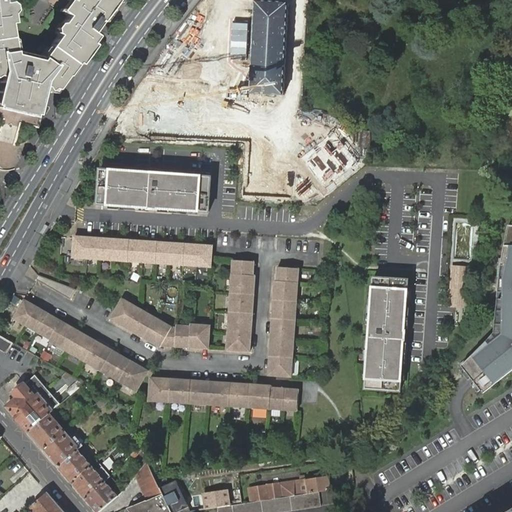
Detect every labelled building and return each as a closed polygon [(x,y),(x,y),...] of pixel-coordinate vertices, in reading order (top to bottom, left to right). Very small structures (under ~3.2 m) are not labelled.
[(63,67),(115,0),(71,0),(71,1),(63,11),(67,14),(54,30),(57,32),(37,57),(13,53),(8,21),(13,20),(9,0),(7,0),(6,0),(0,0),(0,72),(3,73),(2,76),(0,85),(0,99),(32,108),(33,105),(38,83),(38,81),(56,84),(60,66),(63,67)] [(290,3),(255,1),(250,93),(285,95),(290,3)] [(212,177),(101,170),(98,204),(209,212),(212,177)] [(511,225),(509,226),(502,266),(507,266),(503,293),(503,300),(502,333),(489,344),(487,341),(462,366),(465,369),(471,378),(474,381),(481,390),(483,393),(511,370),(511,225)] [(213,246),(74,236),(73,257),(211,267),(213,246)] [(230,312),(227,350),(250,351),(254,313),(256,276),(254,276),(255,262),(233,261),(230,312)] [(468,268),(453,267),(452,274),(468,275),(468,268)] [(277,282),(275,282),(269,376),(292,377),(299,269),(278,268),(277,282)] [(466,307),(468,275),(452,274),(450,306),(466,307)] [(39,275),(37,279),(70,299),(76,289),(58,282),(39,275)] [(409,281),(374,278),(368,390),(403,392),(409,281)] [(123,298),(111,319),(144,338),(161,348),(162,346),(209,349),(211,325),(192,324),(192,327),(178,325),(178,327),(173,327),(156,317),(123,298)] [(502,333),(503,300),(498,299),(494,333),(487,341),(489,344),(502,333)] [(149,371),(25,300),(14,318),(52,340),(51,342),(137,391),(149,371)] [(13,344),(0,336),(0,351),(7,355),(13,344)] [(471,378),(465,369),(462,372),(468,380),(471,378)] [(151,378),(149,401),(286,410),(297,411),(299,389),(287,388),(271,388),(271,386),(151,378)] [(70,396),(80,387),(84,384),(77,381),(66,391),(70,396)] [(481,390),(474,381),(471,384),(478,392),(481,390)] [(28,432),(53,411),(39,395),(36,397),(25,384),(12,394),(16,399),(7,407),(28,432)] [(98,402),(105,396),(100,394),(94,398),(98,402)] [(100,406),(109,399),(105,396),(98,402),(97,403),(100,406)] [(117,421),(125,414),(123,410),(118,415),(114,418),(117,421)] [(43,450),(65,431),(63,428),(57,422),(60,419),(53,411),(28,432),(43,450)] [(126,440),(133,433),(132,429),(123,437),(126,440)] [(78,450),(83,446),(82,444),(76,437),(73,440),(65,431),(43,450),(58,468),(78,450)] [(135,458),(142,450),(140,446),(131,454),(135,458)] [(78,450),(58,468),(73,484),(92,466),(90,464),(78,450)] [(101,468),(97,462),(92,466),(97,471),(101,468)] [(151,470),(148,464),(147,462),(144,467),(135,476),(138,483),(151,470)] [(73,484),(85,499),(105,481),(110,477),(102,467),(101,468),(97,471),(92,466),(73,484)] [(138,483),(142,489),(154,478),(151,470),(138,483)] [(319,492),(332,489),(330,476),(250,488),(252,502),(319,492)] [(142,489),(144,494),(158,486),(154,478),(142,489)] [(85,499),(96,511),(100,511),(118,496),(105,481),(85,499)] [(144,494),(147,500),(162,495),(158,486),(144,494)] [(64,511),(47,492),(31,507),(35,511),(64,511)] [(229,506),(227,492),(202,495),(204,510),(218,508),(229,506)] [(285,511),(321,506),(319,492),(252,502),(229,506),(218,508),(218,511),(285,511)] [(147,501),(127,509),(130,511),(171,511),(162,495),(147,501)]
